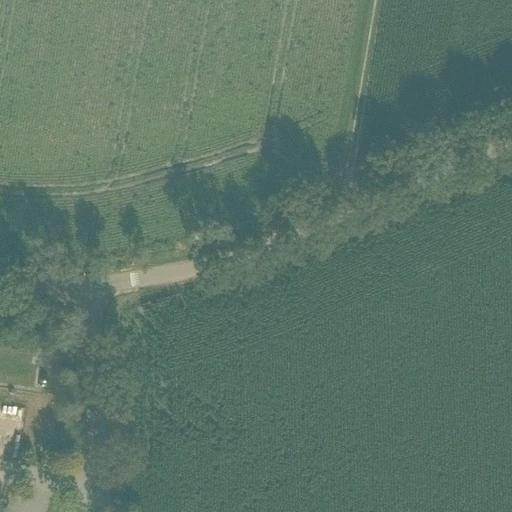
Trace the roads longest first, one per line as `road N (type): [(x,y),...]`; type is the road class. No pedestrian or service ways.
road 1 (unclassified): [(96,287),(298,235),(511,146)]
road 2 (unclassified): [(108,511),(96,287)]
